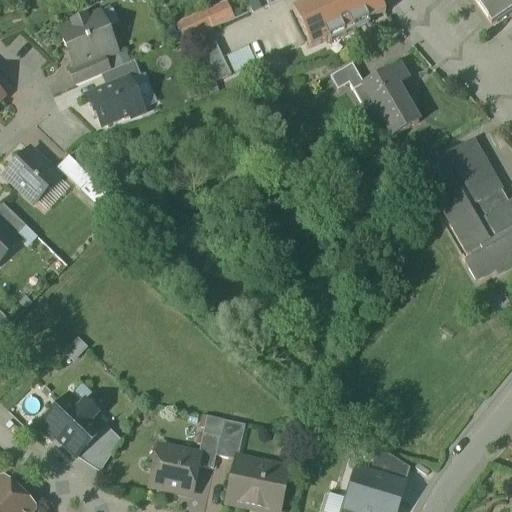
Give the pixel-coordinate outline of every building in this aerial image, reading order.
[(215,0),(211,0),(186,10),(191,23),(220,11),(215,0)] [(281,0),(265,0),(269,8),(282,2),(281,0)] [(376,0),(318,0),(291,13),(309,51),(384,16),(376,0)] [(511,0),(479,0),(497,25),(511,14),(511,0)] [(95,19),(60,34),(75,70),(76,71),(103,59),(116,53),(106,31),(101,33),(95,19)] [(253,68),(246,50),(219,60),(214,46),(198,52),(211,85),(253,68)] [(103,59),(76,71),(75,70),(70,72),(77,88),(101,78),(110,74),(103,59)] [(110,74),(101,78),(107,91),(129,82),(130,83),(141,78),(135,64),(110,74)] [(352,68),(331,81),(338,94),(349,87),(354,96),(361,92),(360,90),(364,88),(352,68)] [(364,88),(360,90),(361,92),(368,104),(370,103),(393,141),(419,126),(397,89),(408,83),(399,68),(364,88)] [(107,91),(87,100),(95,117),(96,117),(101,128),(144,115),(130,83),(129,82),(107,91)] [(511,205),(509,207),(473,145),(439,164),(445,174),(426,185),(467,256),(469,255),(473,261),(465,265),(476,284),(495,273),(491,266),(505,258),(509,265),(511,263),(511,205)] [(30,153),(6,179),(34,206),(59,181),(30,153)] [(92,181),(69,159),(57,171),(80,193),(92,181)] [(107,196),(92,181),(80,193),(96,208),(107,196)] [(26,229),(3,207),(0,209),(0,225),(5,230),(4,232),(11,238),(17,238),(26,229)] [(40,431),(74,463),(100,434),(66,403),(40,431)] [(245,428),(224,423),(220,440),(216,459),(236,463),(236,462),(238,462),(245,428)] [(220,440),(203,436),(199,458),(200,459),(198,468),(213,471),(216,459),(220,440)] [(199,458),(164,451),(161,468),(155,467),(150,489),(191,497),(198,468),(200,459),(199,458)] [(328,511),(396,511),(400,501),(418,506),(428,473),(371,457),(367,472),(343,465),(328,511)] [(238,462),(236,462),(236,463),(227,505),(246,509),(246,507),(269,511),(276,511),(285,472),(238,462)] [(30,511),(31,510),(4,485),(0,484),(0,511),(30,511)]
